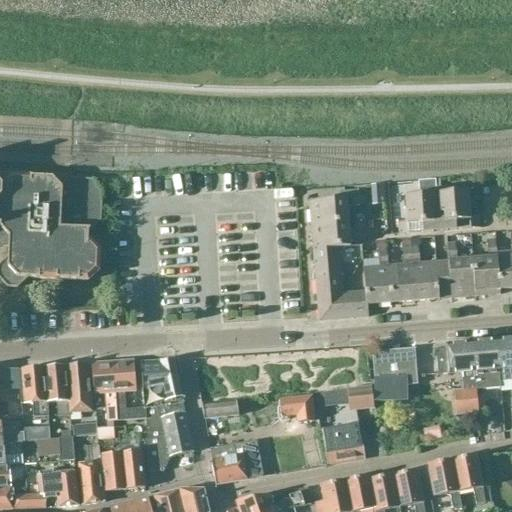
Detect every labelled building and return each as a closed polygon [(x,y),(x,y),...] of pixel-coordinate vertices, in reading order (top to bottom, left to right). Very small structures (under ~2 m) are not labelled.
[(452,188),(436,189),(439,232),(459,231),(456,194),(453,194),(452,188)] [(439,232),(436,189),(419,191),(420,197),(416,197),(419,234),(439,232)] [(358,198),(358,191),(345,192),(345,199),(308,202),(310,226),(348,223),(346,208),(364,207),(363,198),(358,198)] [(467,193),(456,194),(459,231),(479,229),(478,217),(469,218),(467,193)] [(419,234),(416,197),(404,198),(406,223),(398,223),(399,236),(419,234)] [(365,222),(348,223),(310,226),(312,251),(338,249),(350,248),(349,232),(366,231),(365,222)] [(511,253),(496,254),(500,291),(511,290),(511,235),(510,236),(511,253)] [(418,240),(410,241),(415,302),(439,301),(436,264),(420,266),(418,248),(419,248),(418,240)] [(415,302),(410,241),(401,241),(403,267),(388,268),(391,304),(415,302)] [(487,259),(472,260),(475,298),(500,296),(500,291),(496,254),(495,242),(486,242),(487,259)] [(451,300),(475,298),(472,260),(457,262),(455,244),(446,245),(451,300)] [(342,295),(338,249),(312,251),(316,297),(342,295)] [(363,270),(365,293),(366,306),(368,306),(391,304),(388,268),(387,251),(378,251),(379,269),(363,270)] [(366,306),(365,293),(342,295),(316,297),(318,323),(369,319),(368,306),(366,306)] [(511,381),(511,340),(496,342),(500,371),(501,383),(511,381)] [(496,342),(471,344),(474,374),(474,379),(476,391),(501,389),(501,383),(500,371),(496,342)] [(476,391),(474,379),(474,374),(471,344),(448,346),(446,348),(446,350),(435,351),(438,377),(463,375),(463,380),(464,392),(455,393),(458,417),(478,414),(476,391)] [(418,387),(416,367),(422,367),(422,359),(415,360),(414,350),(372,354),(376,404),(406,401),(405,387),(418,387)] [(139,363),(144,410),(144,411),(145,411),(146,411),(183,405),(184,405),(184,401),(176,362),(158,363),(154,363),(154,362),(139,363)] [(134,364),(113,365),(117,423),(146,421),(145,411),(144,411),(144,410),(126,411),(124,395),(136,394),(134,364)] [(117,423),(113,365),(92,367),(94,396),(106,395),(108,424),(117,423)] [(92,414),(88,367),(66,368),(70,408),(71,415),(92,414)] [(70,408),(66,368),(45,370),(48,404),(57,403),(58,418),(69,417),(69,415),(71,415),(70,408)] [(48,404),(45,370),(22,371),(25,405),(34,405),(34,419),(49,418),(48,404)] [(372,410),(370,390),(346,393),(348,413),(372,410)] [(323,394),(315,395),(317,407),(325,406),(332,405),(331,393),(323,394)] [(312,398),(279,401),(281,418),(298,417),(298,424),(314,422),(312,398)] [(204,421),(239,417),(238,403),(203,407),(204,421)] [(164,473),(170,459),(162,420),(185,415),(183,405),(146,411),(148,473),(164,473)] [(194,454),(185,415),(162,420),(170,459),(194,454)] [(0,423),(0,445),(12,445),(20,444),(25,443),(24,433),(3,434),(2,423),(0,423)] [(364,461),(359,434),(358,426),(322,432),(328,468),(364,461)] [(88,437),(98,436),(98,430),(97,430),(96,427),(88,427),(88,437)] [(98,430),(98,436),(99,441),(115,440),(114,429),(98,430)] [(24,431),(24,433),(25,443),(25,444),(49,441),(49,435),(37,436),(37,430),(24,431)] [(73,439),(58,440),(60,463),(75,462),(73,439)] [(262,478),(256,443),(209,450),(212,462),(211,463),(215,488),(248,482),(248,481),(262,478)] [(273,443),(260,445),(263,465),(276,463),(273,443)] [(12,445),(0,445),(0,467),(6,467),(5,457),(23,455),(22,444),(12,445)] [(104,505),(100,464),(98,447),(86,448),(87,464),(78,464),(83,508),(104,505)] [(141,452),(120,455),(124,495),(144,490),(143,474),(141,452)] [(124,495),(120,455),(100,457),(104,501),(124,495)] [(485,504),(476,456),(452,461),(459,494),(474,491),(477,506),(485,504)] [(459,494),(452,461),(428,466),(434,498),(450,496),(453,510),(461,509),(459,494)] [(0,488),(6,488),(11,487),(10,478),(9,469),(0,469),(0,488)] [(12,498),(13,511),(46,511),(45,501),(56,501),(57,510),(79,508),(75,474),(56,475),(56,472),(39,474),(41,496),(12,498)] [(424,511),(417,472),(391,478),(397,511),(414,507),(414,511),(424,511)] [(389,511),(397,511),(391,478),(369,482),(369,478),(364,479),(371,511),(374,511),(389,511)] [(367,511),(371,511),(364,479),(338,483),(343,511),(367,511)] [(317,511),(343,511),(338,483),(321,487),(324,503),(316,505),(317,511)] [(8,511),(6,489),(0,489),(0,511),(8,511)] [(158,511),(183,511),(180,492),(155,498),(158,511)] [(207,511),(203,493),(180,492),(184,511),(207,511)] [(236,503),(239,511),(289,511),(293,511),(302,508),(304,508),(301,495),(289,499),(289,501),(273,506),(270,496),(236,503)] [(149,511),(147,501),(129,506),(130,511),(149,511)]
